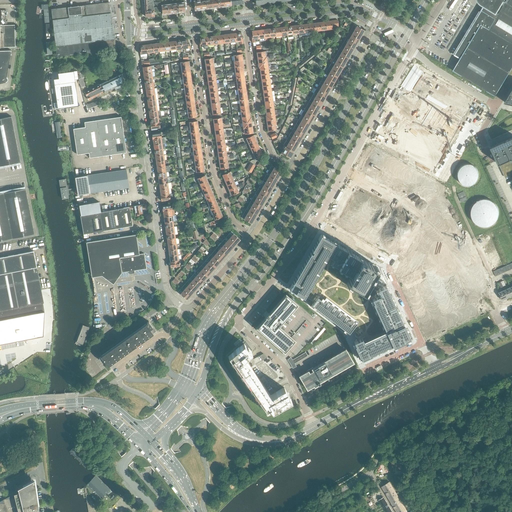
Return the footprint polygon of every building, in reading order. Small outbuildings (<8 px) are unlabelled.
[(511,0),(478,0),(479,1),(479,2),(480,2),(480,3),(481,3),(481,4),(485,6),(491,9),(488,14),(482,11),(456,54),(461,58),(459,60),(454,69),(453,70),(495,96),(511,67),(511,0)] [(116,49),(113,28),(110,2),(51,9),(57,56),(75,54),(116,49)] [(365,30),(353,23),(354,24),(349,33),(359,39),(365,30)] [(0,47),(1,47),(15,47),(15,24),(12,25),(0,24),(0,47)] [(252,35),(251,35),(252,42),(260,41),(258,30),(252,31),(252,35)] [(235,33),(236,43),(240,42),(240,44),(243,43),(242,36),(241,32),(235,33)] [(349,33),(344,41),(354,48),(359,39),(349,33)] [(200,42),(199,42),(200,46),(204,46),(205,48),(208,48),(208,45),(207,37),(202,37),(200,38),(200,42)] [(188,39),(181,40),(182,49),(183,54),(183,55),(182,55),(183,59),(188,59),(188,55),(191,55),(191,54),(189,43),(188,43),(188,39)] [(344,41),(339,50),(346,54),(349,56),(354,48),(344,41)] [(140,49),(140,50),(140,54),(141,54),(141,57),(147,56),(147,53),(148,53),(147,45),(140,45),(140,49)] [(300,68),(321,51),(319,48),(298,65),(300,68)] [(6,77),(11,54),(11,51),(11,50),(0,50),(0,83),(6,82),(7,82),(7,81),(8,81),(8,80),(8,79),(8,78),(7,78),(6,77)] [(339,50),(334,59),(344,65),(349,56),(346,54),(339,50)] [(334,59),(329,67),(339,73),(344,65),(334,59)] [(329,67),(324,76),(334,82),(339,73),(329,67)] [(417,69),(377,138),(433,170),(473,101),(417,69)] [(123,73),(100,84),(104,92),(115,87),(115,89),(122,86),(121,85),(122,84),(124,83),(123,73)] [(244,76),(236,77),(236,81),(230,82),(227,83),(227,85),(245,82),(244,76)] [(334,82),(324,76),(319,85),(329,91),(334,82)] [(297,78),(294,77),(289,104),(292,105),(297,78)] [(57,103),(54,103),(55,109),(58,108),(58,109),(61,108),(61,110),(64,110),(64,108),(78,106),(76,87),(79,87),(79,81),(59,84),(60,89),(55,90),(57,103)] [(100,84),(96,86),(100,95),(104,92),(100,84)] [(329,91),(319,85),(314,93),(324,99),(329,91)] [(100,95),(96,86),(91,89),(95,97),(100,95)] [(95,97),(91,89),(85,92),(87,96),(89,100),(95,97)] [(314,93),(308,102),(319,108),(324,99),(314,93)] [(88,109),(101,104),(100,100),(87,105),(88,109)] [(273,101),(265,103),(266,108),(274,107),(274,103),(283,102),(283,100),(280,100),(276,101),(273,101)] [(308,102),(303,111),(314,117),(319,108),(308,102)] [(187,110),(181,111),(177,111),(178,113),(181,113),(196,111),(195,105),(187,106),(187,110)] [(267,115),(266,115),(267,120),(276,118),(275,115),(281,114),(281,111),(266,114),(267,115)] [(303,111),(298,119),(309,125),(314,117),(303,111)] [(0,165),(20,162),(12,116),(0,118),(0,165)] [(89,152),(89,157),(126,152),(121,116),(84,122),(85,127),(73,128),(77,154),(89,152)] [(298,119),(293,128),(304,134),(309,125),(298,119)] [(183,128),(198,126),(197,120),(189,122),(190,125),(183,126),(183,127),(180,127),(180,129),(183,128)] [(151,123),(150,123),(151,129),(151,130),(155,130),(155,128),(160,127),(163,127),(162,121),(159,122),(151,123)] [(304,134),(293,128),(288,136),(299,142),(304,134)] [(248,143),(256,139),(254,134),(246,138),(248,143)] [(299,142),(288,136),(283,145),(285,146),(294,151),(299,142)] [(505,141),(491,147),(492,149),(493,151),(493,152),(494,154),(496,157),(497,159),(497,160),(499,164),(500,164),(511,158),(511,137),(510,139),(505,141)] [(256,139),(248,143),(251,148),(258,145),(256,139)] [(258,145),(251,148),(253,153),(260,150),(258,145)] [(294,151),(285,146),(281,154),(283,155),(283,154),(290,158),(294,151)] [(263,155),(260,150),(253,153),(255,159),(263,155)] [(333,219),(333,220),(333,221),(372,243),(373,243),(383,238),(384,241),(390,240),(391,241),(422,186),(422,185),(371,156),(371,155),(370,155),(369,156),(333,219)] [(511,158),(500,164),(501,167),(506,178),(511,175),(511,158)] [(267,174),(277,180),(282,171),(272,165),(267,174)] [(465,166),(463,166),(460,168),(458,173),(457,176),(458,180),(458,182),(461,185),(465,187),(469,187),(472,186),(475,184),(478,180),(478,177),(478,172),(476,169),(472,166),(469,165),(465,166)] [(129,188),(126,170),(88,175),(90,193),(129,188)] [(230,171),(222,174),(225,180),(232,177),(230,171)] [(232,177),(225,180),(227,185),(234,182),(233,179),(236,177),(239,176),(238,172),(234,174),(235,176),(232,177)] [(277,180),(267,174),(262,183),(272,189),(277,180)] [(90,193),(88,175),(75,177),(78,195),(90,193)] [(200,183),(207,180),(205,175),(197,178),(200,183)] [(74,178),(59,180),(62,199),(77,196),(74,178)] [(207,180),(200,183),(202,188),(209,185),(207,180)] [(234,182),(227,185),(229,190),(237,187),(239,186),(240,188),(244,187),(243,186),(245,184),(244,182),(239,184),(236,185),(234,182)] [(262,183),(257,191),(267,197),(272,189),(262,183)] [(209,185),(202,188),(203,192),(197,194),(198,196),(212,190),(209,185)] [(237,187),(229,190),(231,196),(239,192),(237,187)] [(34,234),(25,188),(3,192),(12,238),(34,234)] [(212,190),(198,196),(199,198),(205,195),(206,199),(214,196),(212,190)] [(257,191),(252,200),(262,206),(267,197),(257,191)] [(464,191),(458,194),(462,202),(468,199),(464,191)] [(0,240),(12,238),(3,192),(0,193),(0,240)] [(214,196),(206,199),(208,204),(216,201),(214,196)] [(252,200),(247,209),(257,215),(262,206),(252,200)] [(484,200),(479,202),(475,204),(472,209),(471,213),(472,219),(475,223),(479,226),(483,228),(487,228),(491,226),(495,223),(497,219),(498,214),(498,209),(495,205),(492,202),(488,201),(484,200)] [(216,201),(208,204),(211,209),(218,206),(216,201)] [(99,202),(79,205),(81,215),(90,214),(100,212),(101,212),(99,202)] [(134,206),(129,207),(130,210),(135,209),(136,216),(139,215),(139,214),(142,213),(141,205),(136,205),(136,204),(134,205),(134,206)] [(220,211),(218,206),(211,209),(213,214),(220,211)] [(447,206),(407,276),(432,331),(492,304),(464,243),(452,237),(457,228),(447,206)] [(129,207),(119,209),(123,227),(133,226),(130,210),(129,207)] [(119,209),(110,210),(113,229),(123,227),(119,209)] [(257,215),(247,209),(241,217),(252,223),(257,215)] [(101,212),(100,212),(103,231),(113,229),(110,210),(101,212)] [(223,216),(220,211),(213,214),(215,220),(223,216)] [(100,212),(90,214),(93,232),(103,231),(100,212)] [(81,215),(80,215),(83,234),(88,233),(93,232),(90,214),(81,215)] [(225,239),(234,247),(240,239),(231,231),(225,239)] [(144,253),(139,254),(136,234),(86,242),(88,255),(98,253),(100,266),(106,270),(121,268),(121,273),(129,271),(132,274),(134,271),(147,269),(144,253)] [(290,288),(289,289),(291,289),(293,291),(301,295),(303,296),(304,297),(305,296),(308,298),(314,302),(312,304),(314,306),(313,307),(316,309),(316,308),(320,311),(319,311),(322,313),(323,313),(326,315),(325,316),(328,318),(329,317),(332,320),(331,321),(334,323),(335,322),(338,325),(340,327),(341,327),(344,329),(344,330),(345,331),(346,332),(347,331),(349,333),(352,329),(357,340),(354,341),(354,342),(355,345),(354,346),(359,356),(360,355),(362,358),(362,359),(372,355),(371,354),(375,352),(379,350),(386,347),(388,346),(390,345),(392,344),(393,346),(396,345),(407,340),(406,339),(408,338),(410,338),(409,336),(404,324),(402,325),(401,323),(403,322),(400,316),(399,314),(398,312),(397,309),(395,304),(394,302),(393,300),(392,298),(390,294),(389,292),(388,291),(387,288),(386,286),(386,285),(384,281),(373,275),(377,269),(376,269),(376,268),(373,267),(374,266),(369,263),(364,260),(363,261),(361,260),(361,258),(360,258),(358,256),(351,252),(349,251),(347,250),(345,249),(338,245),(336,243),(335,243),(329,239),(321,235),(312,250),(313,251),(312,253),(311,252),(290,288)] [(234,247),(225,239),(218,246),(227,254),(234,247)] [(227,254),(218,246),(211,254),(220,262),(227,254)] [(0,325),(4,343),(10,342),(24,340),(34,338),(43,336),(44,329),(45,311),(43,303),(44,303),(42,295),(42,291),(41,290),(34,251),(0,257),(0,325)] [(220,262),(211,254),(205,261),(214,269),(220,262)] [(205,261),(198,269),(207,277),(214,269),(205,261)] [(198,269),(191,276),(200,284),(207,277),(198,269)] [(200,284),(191,276),(185,284),(194,292),(200,284)] [(194,292),(185,284),(178,291),(187,300),(194,292)] [(508,297),(505,290),(499,292),(501,296),(500,297),(501,299),(502,298),(502,299),(502,300),(503,300),(508,297)] [(297,304),(293,301),(286,294),(269,314),(268,313),(265,317),(265,318),(257,327),(285,352),(295,340),(278,326),(297,304)] [(149,321),(146,323),(101,356),(108,366),(153,334),(153,333),(156,332),(149,321)] [(292,401),(291,400),(284,387),(276,392),(275,391),(249,354),(251,352),(250,351),(244,343),(240,346),(228,356),(231,360),(229,361),(262,407),(263,406),(266,410),(269,408),(272,411),(277,408),(278,410),(292,402),(292,401)] [(346,349),(316,367),(300,376),(303,381),(302,381),(304,384),(307,389),(314,385),(315,386),(318,385),(321,384),(320,382),(353,363),(346,349)] [(85,469),(89,465),(81,457),(74,447),(69,452),(85,469)] [(96,476),(88,484),(102,498),(111,490),(96,476)] [(38,511),(35,489),(34,482),(34,480),(18,488),(19,492),(14,494),(18,511),(35,511),(38,510),(38,511)] [(390,482),(382,487),(391,502),(397,511),(404,511),(407,510),(398,495),(397,493),(390,482)] [(18,511),(14,494),(3,499),(6,511),(18,511)] [(392,511),(387,502),(384,497),(379,500),(381,503),(385,511),(392,511)]
